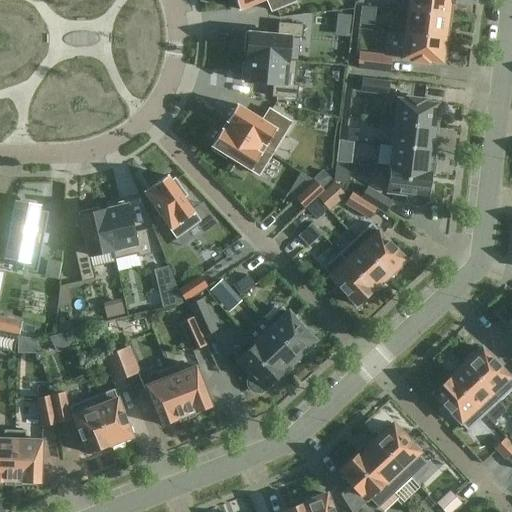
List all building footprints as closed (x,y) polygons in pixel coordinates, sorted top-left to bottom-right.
[(234,0),(238,9),(261,0),(266,0),(271,10),(295,1),(294,0),(234,0)] [(409,0),(408,11),(450,16),(451,4),(453,4),(453,0),(409,0)] [(376,10),(361,8),(359,26),(374,28),(376,10)] [(408,11),(406,34),(444,38),(445,30),(448,30),(450,16),(408,11)] [(351,18),(337,17),(335,38),(348,40),(351,18)] [(245,33),(244,51),(247,51),(247,57),(296,61),(297,60),(287,60),(289,37),(302,38),(303,24),(278,22),(276,35),(245,33)] [(444,38),(406,34),(403,57),(411,58),(411,61),(428,63),(428,60),(441,62),(442,58),(445,58),(446,47),(443,47),(444,38)] [(389,72),(391,56),(359,52),(357,68),(389,72)] [(243,62),(241,80),(272,83),(271,96),(296,99),(298,85),(294,85),(296,61),(247,57),(246,62),(243,62)] [(362,78),(360,92),(387,95),(389,81),(362,78)] [(388,123),(395,124),(395,123),(434,127),(435,119),(437,119),(439,108),(436,108),(436,104),(423,102),(423,100),(406,98),(406,100),(398,99),(397,102),(390,102),(388,123)] [(227,121),(224,125),(228,128),(271,154),(290,122),(269,109),(262,120),(237,104),(227,121)] [(395,124),(392,145),(434,150),(435,136),(432,136),(434,127),(395,123),(395,124)] [(221,129),(211,146),(214,148),(213,151),(225,158),(226,155),(258,174),(271,154),(228,128),(224,125),(221,129)] [(359,131),(348,130),(346,142),(357,143),(359,131)] [(353,145),(339,143),(336,164),(351,166),(353,145)] [(392,145),(389,168),(432,173),(434,163),(432,163),(434,150),(392,145)] [(432,173),(389,168),(387,191),(407,194),(407,196),(407,198),(408,200),(409,202),(410,203),(412,205),(414,205),(416,206),(418,206),(420,206),(422,205),(424,204),(426,202),(427,200),(428,199),(428,196),(431,174),(432,174),(432,173)] [(151,187),(144,192),(148,197),(154,206),(160,215),(160,214),(176,237),(199,220),(182,197),(185,195),(174,179),(171,181),(167,175),(151,187)] [(314,181),(295,198),(304,207),(323,190),(314,181)] [(333,182),(317,197),(329,210),(345,195),(333,182)] [(367,187),(361,198),(384,212),(391,201),(367,187)] [(352,193),(345,204),(369,218),(376,207),(352,193)] [(35,202),(20,199),(19,204),(17,204),(7,255),(25,258),(23,268),(35,270),(46,212),(36,211),(36,208),(34,207),(35,202)] [(316,199),(306,208),(312,215),(322,205),(316,199)] [(108,209),(103,210),(114,259),(137,253),(138,256),(151,254),(145,229),(133,232),(126,201),(108,205),(108,209)] [(86,243),(73,245),(81,281),(94,278),(90,260),(89,255),(111,250),(114,259),(103,210),(98,211),(97,208),(79,212),(86,243)] [(310,223),(298,235),(308,246),(321,234),(310,223)] [(371,223),(355,238),(388,275),(389,274),(391,277),(401,268),(398,265),(405,259),(371,223)] [(339,253),(345,260),(373,290),(388,275),(355,238),(339,253)] [(373,290),(345,260),(329,276),(339,286),(338,287),(346,295),(346,294),(356,305),(373,290)] [(61,266),(47,264),(45,280),(59,282),(61,266)] [(168,266),(154,269),(159,292),(177,288),(168,266)] [(240,294),(253,285),(246,275),(232,284),(240,294)] [(200,276),(179,291),(186,301),(207,287),(200,276)] [(229,292),(221,283),(213,290),(220,299),(229,292)] [(215,329),(201,298),(188,304),(202,335),(215,329)] [(281,309),(266,322),(299,358),(304,354),(305,355),(315,346),(312,343),(314,340),(306,331),(308,329),(298,319),(297,321),(288,311),(285,314),(281,309)] [(0,329),(18,334),(21,321),(0,316),(0,329)] [(205,344),(193,316),(179,322),(192,350),(205,344)] [(511,319),(506,325),(509,328),(502,334),(511,343),(511,319)] [(250,337),(249,338),(283,375),(291,368),(290,367),(299,358),(266,322),(265,323),(270,328),(254,343),(250,337)] [(66,335),(50,338),(56,354),(71,348),(66,335)] [(283,375),(249,338),(234,352),(239,357),(236,359),(250,374),(249,376),(248,378),(247,380),(247,382),(247,384),(248,386),(249,388),(250,389),(251,391),(253,392),(255,392),(257,393),(259,393),(261,392),(263,391),(265,390),(282,374),(283,375)] [(35,342),(18,339),(17,356),(39,357),(35,342)] [(128,347),(116,352),(125,376),(137,371),(128,347)] [(465,363),(499,400),(511,387),(511,380),(499,366),(492,358),(491,358),(481,348),(475,354),(472,351),(463,360),(465,363)] [(125,376),(116,352),(104,357),(113,381),(125,376)] [(177,363),(167,367),(185,415),(211,405),(196,366),(180,372),(177,363)] [(465,363),(449,378),(483,414),(499,400),(465,363)] [(185,415),(167,367),(157,371),(160,380),(145,385),(160,425),(185,415)] [(483,414),(449,378),(433,393),(443,403),(442,404),(449,412),(450,411),(467,430),(483,414)] [(113,389),(91,398),(109,444),(110,444),(112,447),(124,442),(123,439),(131,436),(126,422),(127,422),(123,412),(122,412),(113,389)] [(70,419),(64,392),(50,395),(56,422),(70,419)] [(50,395),(37,398),(42,425),(56,422),(50,395)] [(109,444),(91,398),(69,406),(78,429),(77,429),(81,440),(82,439),(87,453),(109,444)] [(377,433),(373,438),(409,477),(424,463),(416,454),(419,452),(410,443),(412,441),(403,431),(401,433),(392,423),(389,426),(386,423),(376,432),(377,433)] [(0,480),(13,481),(15,430),(3,429),(3,438),(0,437),(0,480)] [(15,430),(13,481),(40,482),(42,439),(25,439),(26,430),(15,430)] [(511,444),(505,437),(495,447),(506,459),(511,453),(511,444)] [(363,445),(355,452),(393,492),(409,477),(373,438),(364,446),(363,445)] [(393,492),(355,452),(354,453),(355,454),(339,469),(345,476),(343,477),(359,495),(361,494),(367,500),(370,498),(378,506),(393,492)] [(456,493),(446,483),(433,495),(443,506),(456,493)] [(305,502),(304,502),(307,511),(334,511),(332,507),(326,494),(318,497),(316,494),(304,499),(305,502)] [(307,511),(304,502),(282,511),(307,511)]
